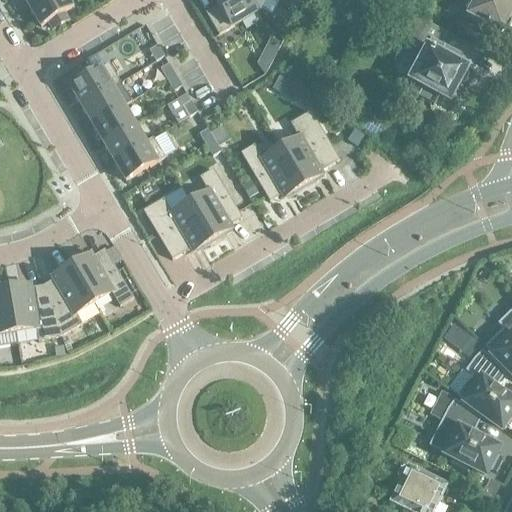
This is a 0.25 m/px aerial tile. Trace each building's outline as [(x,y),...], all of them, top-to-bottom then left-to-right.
[(44,0),(23,0),(29,9),(44,0)] [(40,29),(48,24),(53,31),(67,22),(63,15),(71,10),(64,0),(44,0),(29,9),(40,29)] [(258,13),(244,0),(212,0),(217,8),(209,13),(222,35),(258,13)] [(265,0),(244,0),(258,13),(265,0)] [(300,14),(306,2),(301,0),(296,0),(292,9),(300,14)] [(349,11),(353,3),(347,0),(340,0),(338,5),(349,11)] [(464,0),(471,3),(464,18),(483,28),(481,33),(493,39),(495,34),(499,36),(511,11),(511,1),(508,0),(464,0)] [(446,35),(390,6),(382,22),(399,31),(396,37),(419,50),(420,47),(425,51),(407,85),(420,92),(416,99),(433,108),(437,101),(448,107),(467,71),(457,65),(459,60),(447,53),(448,51),(440,47),(446,35)] [(156,63),(164,58),(157,47),(149,52),(156,63)] [(167,81),(175,76),(168,65),(160,70),(167,81)] [(88,68),(73,76),(77,83),(69,88),(81,107),(111,89),(100,70),(92,75),(88,68)] [(173,92),(182,87),(175,76),(167,81),(173,92)] [(279,76),(272,89),(304,105),(311,92),(279,76)] [(111,89),(81,107),(92,126),(122,108),(111,89)] [(189,118),(197,113),(190,102),(182,107),(189,118)] [(122,108),(92,126),(103,144),(133,126),(122,108)] [(360,128),(381,141),(391,123),(370,111),(360,128)] [(339,161),(310,113),(290,125),(298,138),(280,149),(304,189),(315,183),(313,181),(322,176),(320,173),(339,161)] [(145,145),(133,126),(103,144),(114,163),(145,145)] [(198,136),(205,147),(214,142),(207,131),(198,136)] [(166,132),(155,137),(163,155),(174,150),(166,132)] [(205,147),(212,158),(221,153),(214,142),(205,147)] [(126,182),(156,164),(145,145),(114,163),(126,182)] [(240,154),(269,203),(282,196),(284,199),(292,194),(293,196),(304,189),(280,149),(262,160),(254,146),(240,154)] [(199,179),(207,193),(189,203),(213,243),(224,237),(223,235),(231,230),(230,227),(242,220),(213,171),(199,179)] [(143,213),(172,261),(191,250),(193,253),(201,248),(203,250),(213,243),(189,203),(171,214),(163,200),(143,213)] [(253,203),(239,210),(246,223),(233,229),(240,243),(266,230),(253,203)] [(80,259),(69,265),(83,289),(93,305),(111,295),(119,308),(133,301),(126,289),(104,252),(92,259),(90,256),(81,261),(80,259)] [(53,281),(42,288),(43,289),(61,338),(81,326),(75,316),(93,305),(83,289),(69,265),(59,271),(60,273),(51,278),(53,281)] [(19,286),(7,288),(7,289),(15,334),(36,330),(38,342),(61,338),(43,289),(42,288),(36,289),(30,290),(30,289),(29,286),(20,288),(19,286)] [(0,336),(15,334),(7,289),(7,288),(1,289),(0,289),(0,336)] [(503,331),(485,349),(511,376),(511,311),(508,314),(497,325),(503,331)] [(456,323),(445,339),(455,346),(458,342),(473,353),(479,344),(473,340),(456,323)] [(471,377),(456,398),(500,430),(503,426),(507,428),(511,421),(511,404),(504,399),(505,398),(494,390),(505,375),(482,352),(475,359),(465,372),(471,377)] [(446,411),(428,447),(484,475),(487,471),(490,473),(498,458),(494,456),(496,451),(483,444),(484,443),(472,437),(480,420),(454,401),(446,411)] [(443,511),(445,509),(438,506),(448,487),(407,467),(389,504),(406,511),(443,511)] [(498,495),(503,485),(489,479),(485,489),(498,495)]
